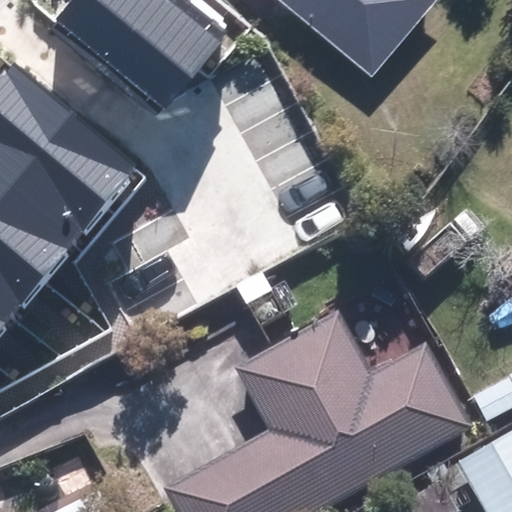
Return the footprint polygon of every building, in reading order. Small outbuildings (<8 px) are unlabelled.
[(232,23),(203,0),(74,0),(69,7),(57,22),(165,108),(196,68),(232,23)] [(263,0),(361,81),(428,0),(263,0)] [(0,72),(0,119),(104,204),(135,167),(8,63),(0,72)] [(0,180),(74,241),(104,204),(0,119),(0,180)] [(176,128),(138,150),(160,190),(199,168),(176,128)] [(0,240),(44,277),(74,241),(0,180),(0,240)] [(391,254),(421,279),(482,207),(452,181),(391,254)] [(0,304),(12,315),(44,277),(0,240),(0,304)] [(99,277),(32,320),(68,378),(136,334),(99,277)] [(256,278),(229,296),(259,344),(287,326),(256,278)] [(0,329),(12,315),(0,304),(0,329)] [(153,500),(158,511),(326,511),(465,436),(417,348),(363,378),(329,318),(226,375),(262,440),(153,500)] [(511,377),(465,404),(482,432),(511,415),(511,377)] [(511,511),(511,434),(448,470),(471,511),(511,511)] [(460,511),(445,481),(381,511),(460,511)]
